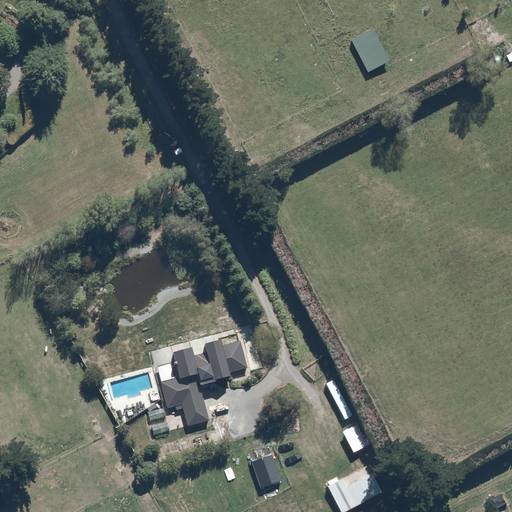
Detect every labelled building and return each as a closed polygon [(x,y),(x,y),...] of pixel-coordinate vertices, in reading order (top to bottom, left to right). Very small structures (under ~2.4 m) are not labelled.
[(164,383),(160,384),(169,409),(181,404),(189,427),(210,420),(199,387),(248,370),(238,340),(192,355),(191,351),(174,357),(176,365),(160,370),(164,383)] [(168,418),(164,409),(149,414),(152,423),(168,418)] [(170,431),(168,424),(153,427),(154,435),(170,431)] [(358,425),(343,433),(353,453),(368,445),(358,425)] [(370,472),(344,485),(342,480),(328,487),(339,511),(345,511),(381,494),(370,472)]
